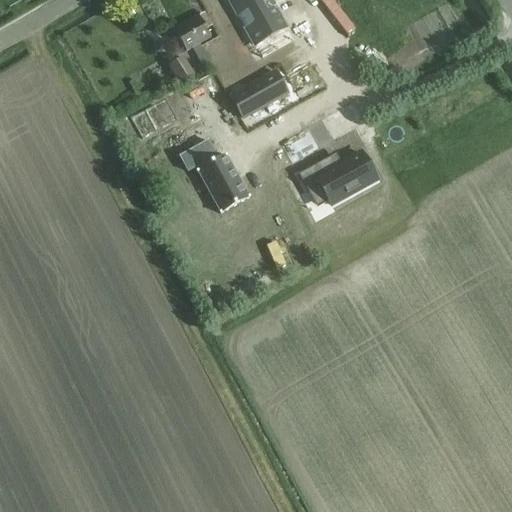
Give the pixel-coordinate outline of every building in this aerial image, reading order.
[(231,0),(227,3),(253,48),(284,30),(266,0),(231,0)] [(185,53),(210,39),(205,30),(210,27),(204,16),(174,33),(185,53)] [(183,58),(167,68),(178,87),(194,76),(183,58)] [(287,94),(275,73),(230,99),(242,120),(287,94)] [(179,92),(130,119),(142,140),(191,114),(179,92)] [(225,157),(218,161),(208,143),(179,158),(187,173),(197,168),(199,171),(196,173),(197,174),(198,174),(220,214),(219,214),(220,215),(249,200),(248,198),(226,159),(226,158),(225,157)] [(298,176),(307,193),(319,186),(329,203),(331,207),(376,183),(360,154),(341,165),(334,169),(329,159),(298,176)]
